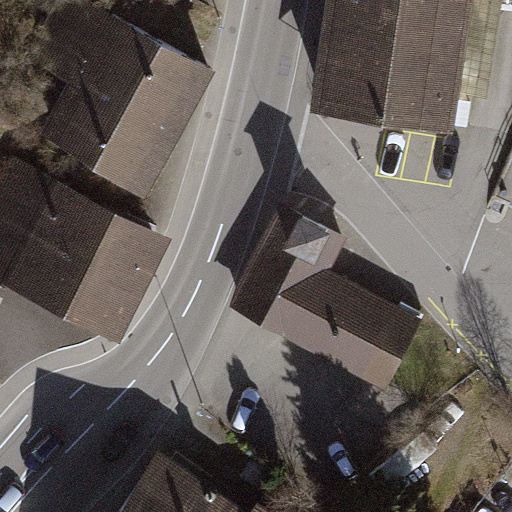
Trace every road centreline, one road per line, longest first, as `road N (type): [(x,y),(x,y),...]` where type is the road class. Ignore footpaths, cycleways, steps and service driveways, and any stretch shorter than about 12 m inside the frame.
road 1 (tertiary): [(25,511),(64,455),(155,360),(189,306),(253,134)]
road 2 (residential): [(253,134),(318,165),(346,189),(511,360)]
road 3 (tertiary): [(253,134),(277,0)]
